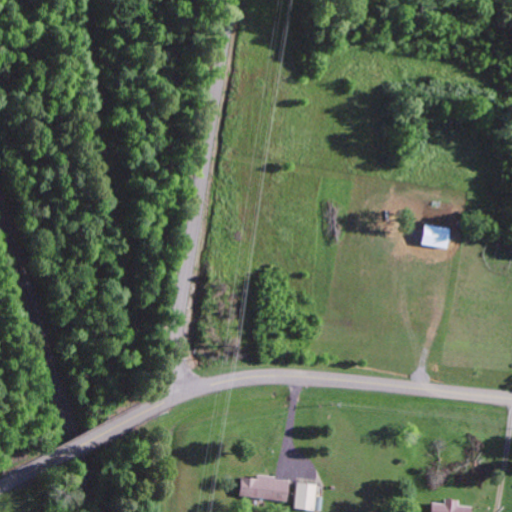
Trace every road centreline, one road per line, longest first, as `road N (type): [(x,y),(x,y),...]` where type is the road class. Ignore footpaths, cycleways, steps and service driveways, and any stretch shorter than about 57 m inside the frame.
road 1 (tertiary): [(120,426),(184,395),(257,377),(511,398)]
road 2 (residential): [(184,395),(180,331),(233,0)]
